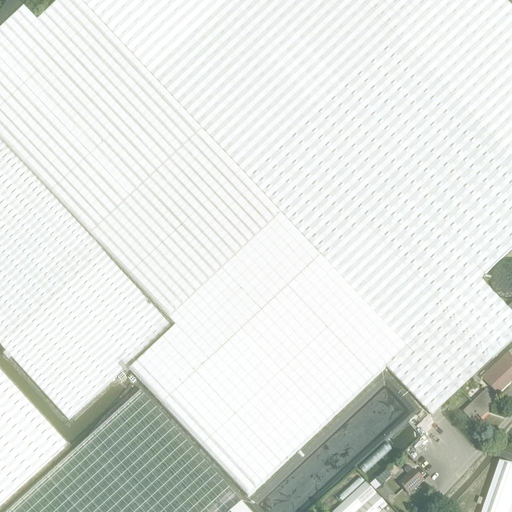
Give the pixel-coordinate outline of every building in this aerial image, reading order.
[(0,345),(69,422),(132,366),(251,497),(388,369),(434,417),(511,343),(511,314),(480,280),(511,249),(511,160),(359,0),(62,0),(38,24),(24,9),(0,31),(0,345)] [(0,31),(24,9),(15,0),(10,0),(4,10),(0,14),(0,31)] [(359,0),(511,160),(511,6),(506,0),(359,0)] [(511,359),(508,355),(481,380),(489,389),(498,398),(511,384),(511,359)] [(0,372),(0,508),(67,447),(0,372)] [(231,511),(243,502),(142,392),(9,511),(231,511)] [(481,421),(498,405),(486,392),(463,414),(470,423),(477,417),(481,421)] [(511,511),(511,467),(499,463),(482,511),(511,511)] [(408,496),(423,482),(414,472),(413,472),(409,467),(404,472),(409,477),(399,486),(408,496)] [(375,481),(370,485),(376,491),(378,489),(380,487),(375,481)] [(378,489),(376,491),(380,496),(386,503),(388,504),(396,497),(384,483),(380,487),(378,489)] [(383,511),(388,508),(366,484),(334,511),(383,511)] [(251,511),(243,502),(231,511),(251,511)]
